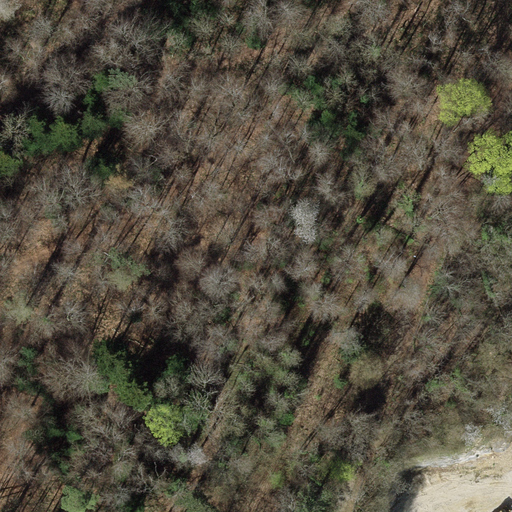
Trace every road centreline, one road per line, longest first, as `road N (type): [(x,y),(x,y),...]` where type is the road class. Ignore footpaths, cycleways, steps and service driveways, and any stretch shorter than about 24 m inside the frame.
road 1 (motorway): [(0,243),(145,182),(511,63)]
road 2 (track): [(343,511),(388,359),(511,99)]
road 3 (motorway): [(199,0),(0,79)]
road 4 (track): [(0,135),(137,0)]
